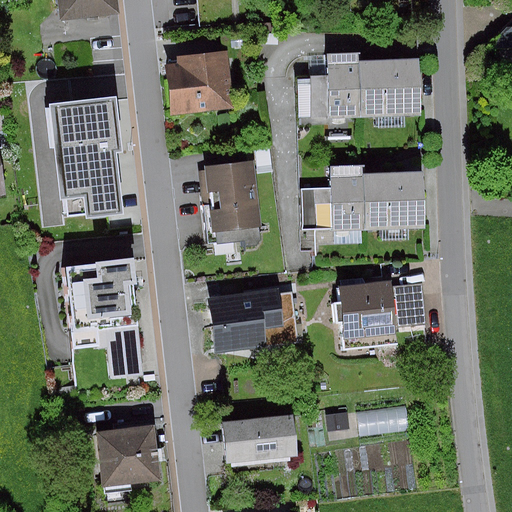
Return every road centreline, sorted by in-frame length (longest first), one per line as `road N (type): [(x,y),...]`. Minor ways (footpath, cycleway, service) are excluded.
road 1 (residential): [(137,0),(195,511)]
road 2 (residential): [(443,0),(461,381),(478,511)]
